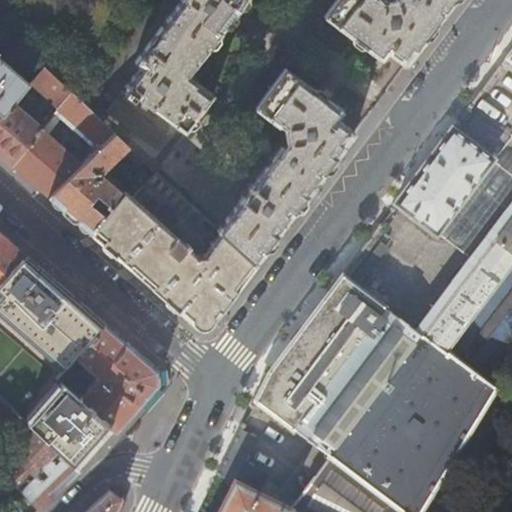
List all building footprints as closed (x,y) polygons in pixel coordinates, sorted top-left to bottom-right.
[(0,0),(0,113),(3,115),(24,89),(28,83),(0,58),(0,0)] [(181,0),(136,60),(141,65),(126,85),(129,88),(126,93),(134,98),(138,94),(185,130),(214,93),(190,73),(197,63),(245,0),(181,0)] [(336,0),(324,16),(380,59),(386,51),(405,65),(414,53),(450,6),(454,0),(336,0)] [(511,46),(501,62),(511,70),(511,46)] [(282,128),(285,140),(217,228),(220,231),(255,264),(272,242),(312,188),(344,146),(354,132),(336,117),(342,109),(286,66),(254,107),(282,128)] [(57,106),(70,92),(43,67),(30,82),(57,106)] [(36,100),(24,89),(3,115),(0,118),(0,153),(10,163),(32,136),(42,125),(27,112),(36,100)] [(113,133),(70,92),(57,106),(42,125),(32,136),(10,163),(27,178),(48,196),(81,163),(48,134),(63,115),(99,146),(113,133)] [(156,128),(114,100),(104,115),(146,143),(156,128)] [(511,175),(451,128),(438,145),(397,200),(476,260),(424,330),(344,270),(268,371),(254,399),(328,453),(287,507),(258,492),(268,473),(244,461),(256,436),(244,430),(240,428),(217,472),(234,480),(220,511),(218,511),(415,511),(511,354),(511,175)] [(126,144),(113,133),(99,146),(81,163),(48,196),(70,215),(90,233),(104,216),(89,203),(88,202),(96,193),(111,207),(123,193),(105,177),(104,170),(122,153),(131,160),(137,154),(126,144)] [(150,165),(156,159),(133,138),(126,144),(137,154),(150,165)] [(197,226),(204,217),(156,173),(149,181),(197,226)] [(167,206),(157,218),(134,197),(131,200),(123,193),(111,207),(104,216),(90,233),(147,283),(195,324),(211,323),(255,264),(220,231),(204,252),(196,252),(188,244),(189,242),(188,240),(185,242),(165,225),(175,214),(167,206)] [(0,282),(23,255),(0,234),(0,282)] [(75,357),(103,325),(66,292),(23,255),(0,282),(0,293),(2,296),(0,297),(0,313),(64,369),(75,357)] [(130,348),(103,325),(75,357),(97,377),(95,380),(86,389),(76,381),(74,382),(63,373),(58,378),(61,382),(106,422),(116,431),(130,415),(139,405),(156,385),(156,370),(130,348)] [(71,462),(106,422),(61,382),(26,421),(71,462)] [(40,511),(81,471),(71,462),(26,421),(0,398),(0,416),(2,420),(14,431),(10,437),(12,440),(6,445),(20,459),(6,473),(20,487),(20,491),(40,511)] [(493,479),(474,511),(504,511),(511,498),(511,457),(511,458),(493,479)] [(113,511),(120,498),(109,490),(85,511),(113,511)]
